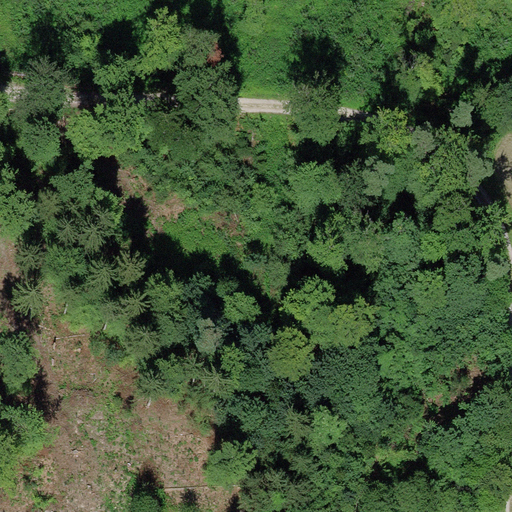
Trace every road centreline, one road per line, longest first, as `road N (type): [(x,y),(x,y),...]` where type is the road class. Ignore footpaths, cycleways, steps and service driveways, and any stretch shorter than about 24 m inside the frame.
road 1 (track): [(0,91),(292,107),(370,125),(427,152),(471,191),(494,229)]
road 2 (track): [(509,511),(511,319),(494,229)]
